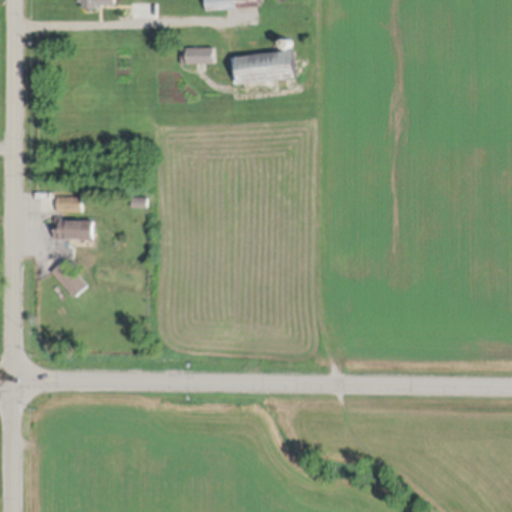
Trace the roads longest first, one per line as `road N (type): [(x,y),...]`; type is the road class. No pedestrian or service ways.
road 1 (residential): [(12,511),(17,0)]
road 2 (residential): [(0,382),(511,382)]
